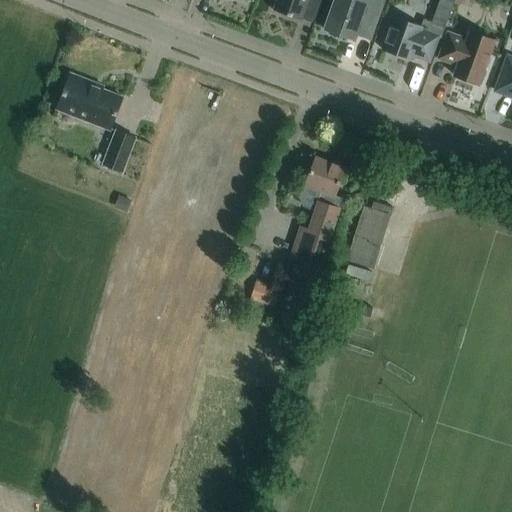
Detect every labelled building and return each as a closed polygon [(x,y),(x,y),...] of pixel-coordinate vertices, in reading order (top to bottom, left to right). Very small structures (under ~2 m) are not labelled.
[(322,0),(275,0),(272,10),(291,17),(291,16),(301,19),(304,11),(317,15),(322,0)] [(343,36),(354,39),(356,34),(369,39),(383,1),(379,0),(333,0),(324,29),(328,30),(328,32),(334,37),(342,38),(343,36)] [(441,39),(453,3),(446,0),(439,0),(431,23),(423,19),(421,27),(394,17),(382,49),(410,59),(411,55),(429,61),(435,42),(437,38),(441,39)] [(447,32),(444,40),(437,58),(457,65),(453,75),(478,84),(484,68),(488,67),(490,59),(489,55),(494,41),(469,32),(466,39),(447,32)] [(511,58),(507,57),(495,90),(511,96),(511,58)] [(56,109),(110,129),(122,97),(88,84),(89,81),(70,74),(56,109)] [(102,165),(121,172),(134,137),(116,130),(102,165)] [(315,157),(305,185),(299,199),(302,207),(314,211),(308,230),(300,227),(290,257),(320,266),(342,198),(334,195),(344,168),(315,157)] [(214,191),(208,208),(218,211),(223,194),(214,191)] [(358,227),(348,259),(371,266),(381,234),(387,215),(364,208),(358,227)] [(280,249),(275,269),(285,271),(290,251),(280,249)] [(256,279),(253,292),(250,303),(274,309),(280,286),(256,279)]
